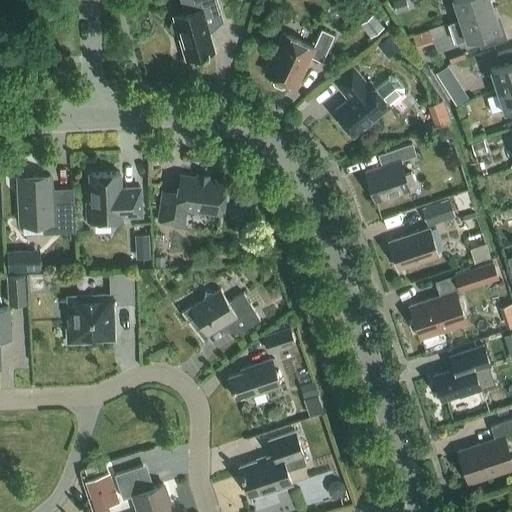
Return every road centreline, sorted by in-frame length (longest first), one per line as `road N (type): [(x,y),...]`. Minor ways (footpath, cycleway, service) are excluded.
road 1 (tertiary): [(415,496),(323,217),(295,171),(252,135),(219,124),(97,125)]
road 2 (residential): [(208,511),(199,414),(183,386),(155,377),(89,400)]
road 3 (residential): [(97,125),(88,0)]
road 4 (residential): [(89,400),(69,480),(50,511)]
